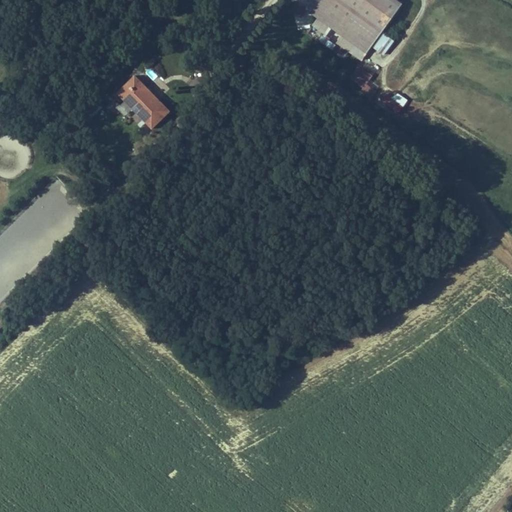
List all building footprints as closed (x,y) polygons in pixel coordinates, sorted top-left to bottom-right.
[(345,27),(308,0),(297,0),(297,2),(341,33),(345,27)] [(352,18),(325,0),(308,0),(345,27),(352,18)] [(357,11),(341,0),(325,0),(352,18),(357,11)] [(365,0),(341,0),(357,11),(365,0)] [(392,0),(365,0),(357,11),(375,24),(392,0)] [(375,24),(357,11),(352,18),(370,31),(375,24)] [(370,31),(352,18),(345,27),(364,40),(370,31)] [(364,40),(345,27),(341,33),(359,47),(364,40)] [(372,47),(382,57),(395,43),(384,34),(372,47)] [(349,79),(361,86),(358,92),(371,100),(376,91),(367,86),(373,76),(356,67),(349,79)] [(149,95),(125,71),(107,88),(132,113),(149,95)] [(384,94),(379,102),(399,114),(407,100),(395,93),(392,98),(384,94)] [(160,107),(149,95),(132,113),(143,124),(160,107)] [(98,126),(104,115),(97,110),(90,122),(98,126)]
